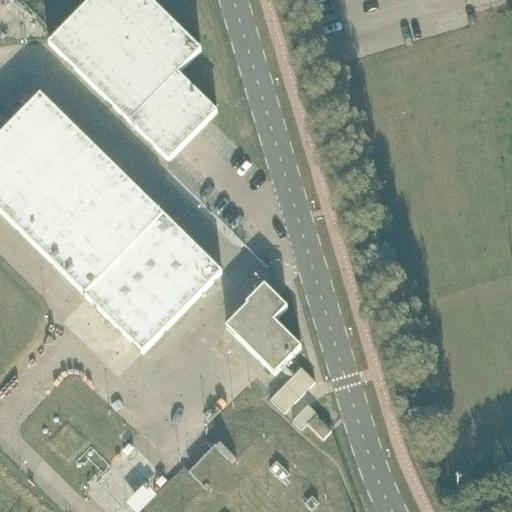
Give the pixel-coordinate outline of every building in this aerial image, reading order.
[(50,46),(155,149),(170,163),(210,122),(218,114),(179,76),(202,52),(148,0),(94,0),(57,38),(53,42),(50,46)] [(0,213),(84,297),(88,300),(94,307),(107,319),(121,333),(135,346),(144,355),(209,288),(217,280),(222,275),(203,256),(193,246),(41,97),(0,139),(0,213)] [(248,306),(249,308),(252,311),(248,314),(245,311),(227,330),(276,377),(293,359),(294,359),(302,350),(275,324),(288,310),(277,299),(265,288),(248,306)] [(316,384),(303,370),(271,402),(285,416),(316,384)] [(316,420),(307,411),(294,424),(302,433),(316,420)] [(324,442),(332,434),(320,422),(318,419),(309,427),(324,442)] [(191,473),(189,474),(205,490),(183,511),(325,511),(257,444),(253,445),(237,462),(219,444),(216,447),(203,460),(191,473)] [(124,452),(128,456),(135,450),(130,446),(124,452)] [(163,478),(157,484),(161,488),(167,482),(163,478)] [(144,493),(128,510),(129,511),(144,511),(157,500),(151,494),(148,496),(144,493)]
